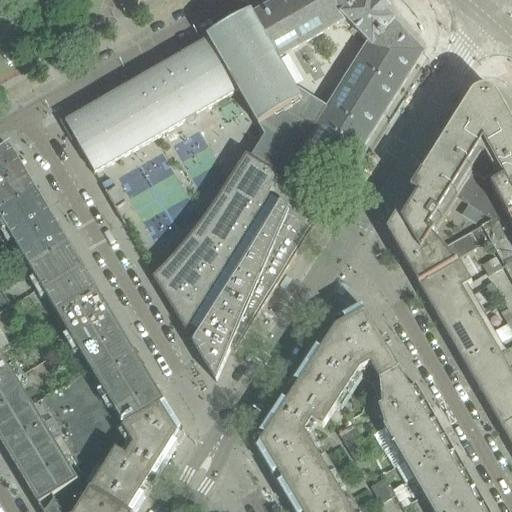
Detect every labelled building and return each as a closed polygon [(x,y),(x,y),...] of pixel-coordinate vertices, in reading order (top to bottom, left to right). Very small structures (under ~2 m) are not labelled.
[(252,16),(280,62),(345,23),(367,45),(326,111),(303,148),(311,153),(347,176),(424,54),(396,25),(395,23),(386,14),(387,13),(378,4),(378,5),(372,0),(279,0),(277,1),(259,12),(252,16)] [(303,102),(298,93),(280,62),(252,16),(251,14),(208,40),(208,41),(174,61),(171,61),(169,62),(168,64),(131,86),(81,115),(80,113),(60,124),(72,144),(75,142),(95,176),(94,176),(94,177),(96,176),(158,141),(185,125),(188,127),(191,127),(194,127),(196,124),(197,121),(197,118),(239,94),(258,128),(259,128),(303,102)] [(511,219),(511,124),(499,101),(495,96),(491,94),(486,92),(481,93),(476,95),(473,98),(423,177),(422,176),(420,179),(451,198),(452,197),(493,224),(506,216),(509,221),(511,219)] [(303,148),(326,111),(298,93),(303,102),(259,128),(265,138),(251,160),(246,157),(216,204),(202,225),(187,244),(170,263),(154,279),(153,280),(188,337),(192,331),(199,335),(193,346),(210,375),(215,382),(217,385),(218,382),(221,373),(230,353),(235,356),(246,339),(275,293),(282,280),(290,268),(295,260),(316,226),(293,186),(292,183),(293,181),(302,166),(308,163),(306,160),(311,153),(303,148)] [(0,202),(13,194),(31,183),(15,156),(14,156),(12,152),(7,151),(3,153),(0,154),(0,202)] [(433,239),(436,234),(429,234),(451,198),(420,179),(411,194),(412,194),(390,228),(390,239),(419,289),(459,266),(456,264),(480,250),(471,235),(444,250),(433,239)] [(65,239),(54,221),(31,183),(13,194),(0,202),(0,222),(2,225),(0,226),(0,233),(5,230),(25,263),(65,239)] [(126,205),(116,189),(106,195),(115,211),(126,205)] [(98,294),(82,267),(65,239),(25,263),(58,318),(98,294)] [(502,272),(495,260),(488,264),(489,265),(482,269),(488,280),(502,272)] [(468,301),(463,291),(472,286),(460,265),(459,266),(419,289),(437,319),(468,301)] [(499,298),(493,286),(485,290),(492,302),(499,298)] [(131,349),(116,323),(98,294),(58,318),(92,373),(131,349)] [(480,321),(468,301),(437,319),(448,339),(480,321)] [(399,373),(368,319),(362,309),(333,326),(307,365),(349,392),(358,379),(372,389),(399,373)] [(511,324),(511,319),(508,312),(501,317),(507,327),(511,324)] [(491,339),(480,321),(448,339),(459,357),(491,339)] [(511,339),(511,324),(507,327),(494,335),(501,346),(511,339)] [(469,374),(500,356),(491,339),(459,357),(469,374)] [(126,431),(166,406),(131,349),(92,373),(34,408),(0,428),(0,442),(39,507),(67,491),(79,484),(84,481),(78,469),(104,453),(100,446),(125,430),(126,431)] [(0,428),(34,408),(18,382),(0,352),(0,428)] [(511,376),(500,356),(469,374),(480,394),(511,376)] [(323,432),(349,392),(307,365),(264,432),(261,436),(254,446),(255,446),(263,461),(305,436),(313,425),(323,432)] [(425,402),(417,389),(416,389),(414,390),(410,392),(399,373),(372,389),(373,389),(384,426),(425,402)] [(490,411),(511,398),(511,375),(511,376),(480,394),(490,411)] [(511,427),(511,398),(490,411),(502,433),(511,427)] [(393,444),(435,420),(425,402),(384,426),(385,430),(393,444)] [(110,465),(92,493),(122,511),(137,511),(138,511),(145,499),(151,490),(157,481),(158,479),(162,472),(175,451),(178,447),(184,437),(181,432),(176,424),(166,407),(166,406),(126,431),(124,432),(134,449),(127,460),(117,454),(111,463),(110,465)] [(365,427),(361,420),(353,424),(357,431),(365,427)] [(403,461),(445,437),(435,420),(393,444),(403,461)] [(511,427),(502,433),(511,449),(511,427)] [(341,437),(339,438),(343,445),(359,435),(357,431),(355,428),(341,437)] [(359,435),(343,445),(348,452),(364,443),(359,435)] [(332,481),(322,464),(305,436),(263,461),(290,506),(332,481)] [(413,479),(455,454),(445,437),(403,461),(413,479)] [(364,443),(348,452),(352,459),(368,450),(364,443)] [(368,450),(352,459),(356,466),(372,457),(370,454),(368,450)] [(423,496),(465,472),(455,454),(413,479),(423,496)] [(432,511),(435,511),(475,489),(465,472),(423,496),(432,511)] [(350,511),(347,506),(332,481),(290,506),(293,511),(350,511)] [(387,481),(371,491),(374,497),(390,487),(387,481)] [(122,511),(92,493),(79,484),(67,491),(39,507),(41,511),(122,511)] [(390,487),(374,497),(377,502),(394,493),(390,487)] [(475,511),(485,506),(475,489),(435,511),(475,511)] [(394,493),(377,502),(381,508),(397,499),(396,496),(394,493)]
